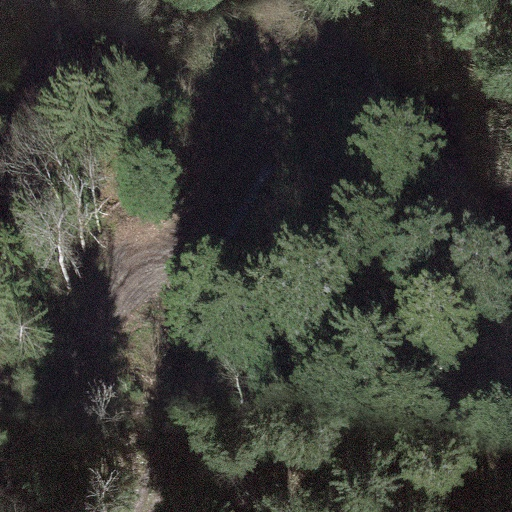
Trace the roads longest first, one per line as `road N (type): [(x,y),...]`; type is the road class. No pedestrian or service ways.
road 1 (track): [(337,0),(208,236),(143,511)]
road 2 (track): [(0,511),(67,375),(148,271),(208,236)]
